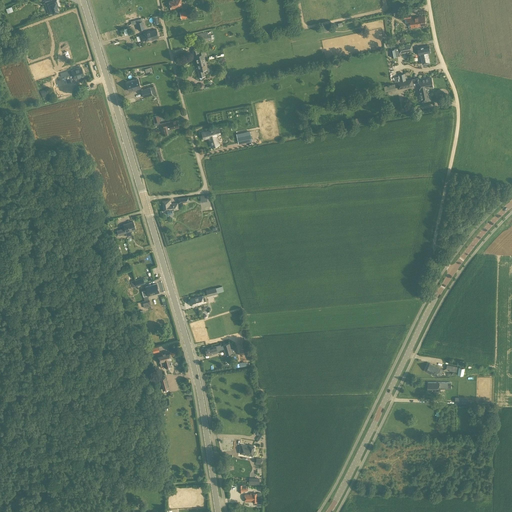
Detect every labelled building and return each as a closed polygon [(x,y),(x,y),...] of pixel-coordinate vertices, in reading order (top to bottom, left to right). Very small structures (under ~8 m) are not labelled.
[(58,11),(57,7),(60,6),(57,0),(51,0),(44,2),(48,14),(52,13),(58,11)] [(180,0),(174,0),(169,1),(171,8),(177,7),(177,8),(182,7),(180,0)] [(417,17),(411,18),(410,13),(398,15),(399,20),(407,18),(408,24),(410,24),(411,27),(426,25),(424,16),(417,17)] [(138,31),(144,29),(142,21),(141,21),(140,19),(130,21),(132,27),(134,26),(136,26),(135,24),(136,24),(138,31)] [(143,33),(143,34),(139,35),(141,41),(145,40),(145,41),(158,37),(156,30),(143,33)] [(196,36),(197,42),(208,40),(209,41),(212,41),(210,31),(201,33),(201,35),(196,36)] [(386,41),(387,48),(399,46),(398,39),(396,39),(386,41)] [(400,56),(399,53),(407,52),(413,51),(412,48),(412,44),(399,46),(398,47),(398,48),(394,48),(394,50),(390,50),(391,57),(400,56)] [(430,52),(429,45),(417,48),(418,55),(421,54),(423,64),(430,62),(428,53),(430,52)] [(205,61),(203,56),(205,55),(203,50),(198,51),(197,49),(192,50),(193,56),(194,56),(196,63),(205,61)] [(207,67),(207,68),(206,64),(205,61),(196,63),(198,71),(197,71),(199,77),(200,77),(204,76),(203,70),(204,70),(206,72),(208,73),(210,71),(209,68),(207,67)] [(81,67),(71,70),(60,74),(61,77),(58,78),(60,86),(71,82),(70,79),(73,78),(81,76),(83,75),(81,67)] [(394,77),(395,82),(406,80),(404,73),(399,75),(399,76),(394,77)] [(431,77),(418,80),(418,78),(412,79),(406,80),(396,82),(398,89),(414,86),(414,85),(416,87),(419,86),(420,91),(419,91),(421,102),(430,100),(428,88),(433,87),(431,77)] [(140,87),(137,79),(126,82),(129,91),(140,87)] [(68,85),(55,89),(57,96),(70,92),(68,85)] [(141,90),(143,97),(156,93),(154,86),(141,90)] [(163,114),(152,117),(154,122),(153,123),(154,126),(159,125),(160,124),(159,121),(164,120),(163,118),(164,117),(163,114)] [(160,124),(161,128),(163,135),(168,134),(166,127),(170,126),(171,129),(178,127),(177,120),(173,121),(171,121),(160,124)] [(211,147),(219,145),(216,135),(220,134),(218,128),(214,129),(201,132),(203,139),(208,137),(211,147)] [(238,144),(251,141),(250,135),(236,138),(238,144)] [(170,200),(162,201),(162,204),(163,210),(163,211),(178,209),(177,203),(171,204),(170,200)] [(119,230),(117,231),(114,231),(115,236),(118,235),(135,229),(133,221),(132,222),(123,224),(124,228),(119,230)] [(137,286),(145,283),(144,282),(143,277),(135,280),(130,281),(132,287),(137,286)] [(145,287),(147,295),(143,297),(144,301),(142,301),(144,308),(151,306),(149,300),(148,296),(159,292),(156,284),(145,287)] [(222,286),(206,290),(207,296),(217,293),(223,291),(222,286)] [(205,302),(204,298),(203,298),(202,295),(190,299),(192,305),(196,304),(196,305),(205,302)] [(221,345),(215,346),(205,349),(206,355),(217,352),(219,351),(218,350),(223,349),(225,354),(232,352),(229,342),(222,344),(222,345),(221,346),(221,345)] [(158,355),(159,362),(161,367),(164,366),(165,369),(167,369),(168,369),(170,369),(171,367),(171,364),(170,359),(171,359),(169,352),(158,355)] [(443,370),(440,368),(429,363),(426,371),(436,376),(438,373),(441,374),(443,370)] [(465,368),(447,364),(446,369),(449,369),(449,371),(458,372),(457,374),(466,376),(467,369),(465,369),(465,368)] [(169,389),(166,376),(159,378),(163,391),(169,389)] [(449,382),(439,382),(428,382),(428,391),(439,391),(439,387),(449,387),(449,382)] [(254,446),(249,445),(249,446),(241,445),(239,453),(252,456),(254,446)] [(244,494),(244,502),(252,501),(252,502),(257,502),(256,493),(250,493),(250,494),(244,494)]
